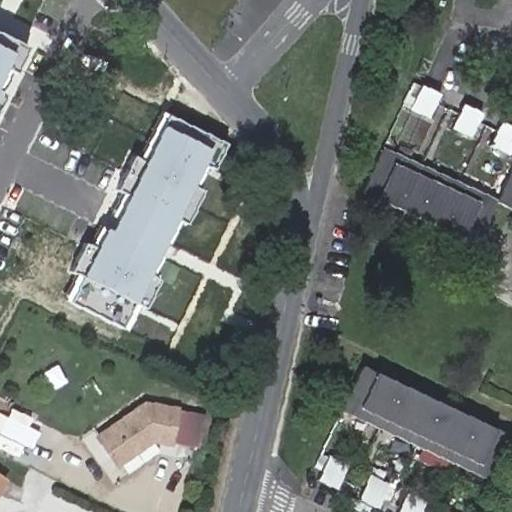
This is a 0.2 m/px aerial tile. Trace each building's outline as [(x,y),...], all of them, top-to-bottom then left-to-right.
[(442,101),(420,91),(414,103),(409,115),(432,126),(442,101)] [(481,119),(459,109),(447,134),(471,144),(481,119)] [(228,145),(223,138),(169,112),(146,158),(134,153),(117,188),(125,192),(113,217),(167,242),(179,218),(190,223),(207,188),(200,184),(210,165),(216,168),(228,145)] [(507,159),(511,146),(511,132),(496,126),(486,151),(507,159)] [(360,199),(400,218),(418,174),(380,158),(360,199)] [(494,208),(511,215),(511,166),(494,208)] [(400,218),(439,236),(458,192),(418,174),(400,218)] [(475,252),(494,208),(458,192),(439,236),(475,252)] [(153,273),(167,242),(113,217),(99,246),(86,239),(71,269),(83,276),(70,302),(126,329),(139,302),(150,307),(164,279),(153,273)] [(386,422),(408,377),(373,360),(351,405),(386,422)] [(426,442),(448,397),(408,377),(386,422),(426,442)] [(112,455),(147,431),(165,433),(171,400),(138,394),(91,427),(112,455)] [(484,424),(487,416),(448,397),(426,442),(437,447),(455,410),(484,424)] [(474,441),(484,424),(455,410),(437,447),(455,456),(465,461),(474,441)] [(484,424),(511,437),(511,428),(487,416),(484,424)] [(501,478),(511,454),(511,437),(484,424),(474,441),(465,461),(501,478)] [(0,467),(5,470),(13,452),(0,445),(0,467)] [(337,449),(331,465),(325,477),(346,487),(358,458),(337,449)] [(377,467),(363,496),(385,507),(400,476),(377,467)] [(402,511),(403,511),(417,487),(415,486),(402,511)] [(417,487),(403,511),(430,511),(438,496),(417,487)] [(449,511),(470,511),(453,503),(449,511)]
